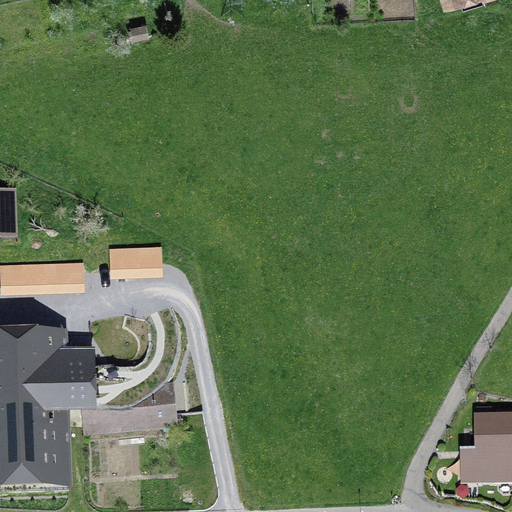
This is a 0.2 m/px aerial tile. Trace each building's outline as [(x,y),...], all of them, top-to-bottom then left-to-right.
[(0,193),(0,236),(14,236),(13,193),(0,193)] [(182,267),(125,243),(112,272),(169,297),(182,267)] [(80,266),(0,268),(1,294),(81,291),(80,266)] [(70,324),(0,325),(0,483),(56,482),(54,413),(88,412),(90,412),(88,334),(87,334),(87,339),(71,339),(70,324)] [(122,414),(90,412),(88,412),(89,436),(172,428),(168,387),(154,398),(134,411),(122,414)] [(511,481),(511,418),(476,419),(476,482),(511,481)]
